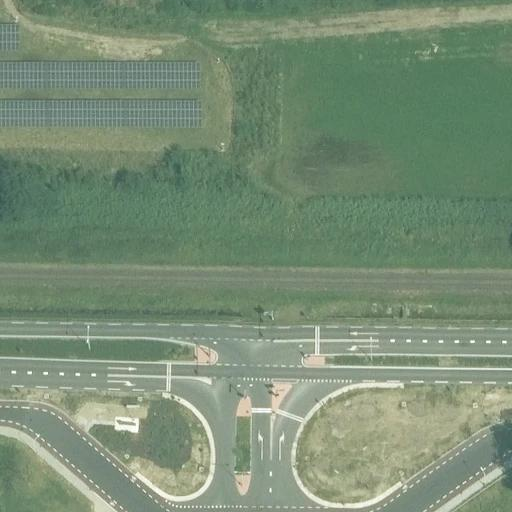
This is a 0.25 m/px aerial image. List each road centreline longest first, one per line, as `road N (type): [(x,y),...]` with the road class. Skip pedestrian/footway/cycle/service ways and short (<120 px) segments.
road 1 (primary): [(511,337),(250,334)]
road 2 (primary): [(250,334),(0,331)]
road 3 (primary): [(0,367),(226,373)]
road 4 (primary): [(319,374),(511,375)]
road 5 (unclassified): [(0,414),(41,420),(151,511)]
road 6 (unclassified): [(226,373),(226,511)]
road 7 (unclassified): [(396,511),(511,441)]
